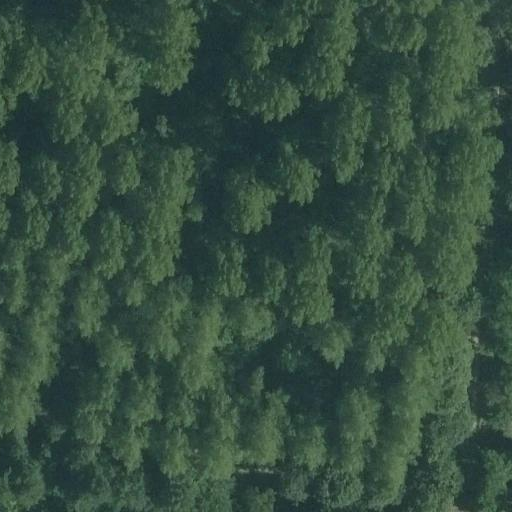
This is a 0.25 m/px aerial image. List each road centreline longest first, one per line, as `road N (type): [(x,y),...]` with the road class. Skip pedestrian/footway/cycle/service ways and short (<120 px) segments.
road 1 (track): [(477,511),(504,0)]
road 2 (track): [(445,511),(0,406)]
